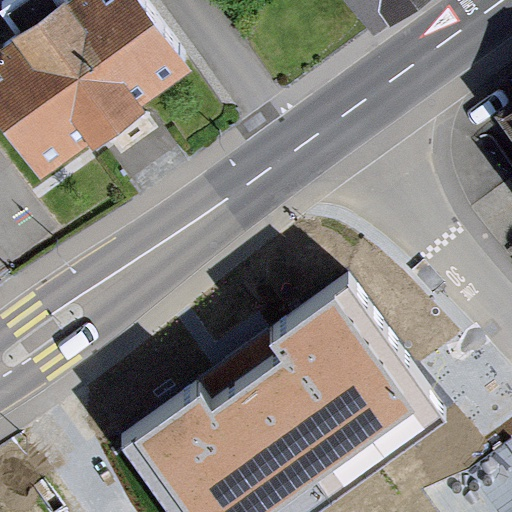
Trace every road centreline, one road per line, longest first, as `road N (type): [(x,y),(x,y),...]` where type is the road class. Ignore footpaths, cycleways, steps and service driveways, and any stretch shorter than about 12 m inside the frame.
road 1 (secondary): [(0,368),(337,120)]
road 2 (residential): [(337,120),(511,323)]
road 3 (secondary): [(337,120),(503,0)]
road 4 (unknown): [(78,377),(131,410),(157,451),(157,511)]
